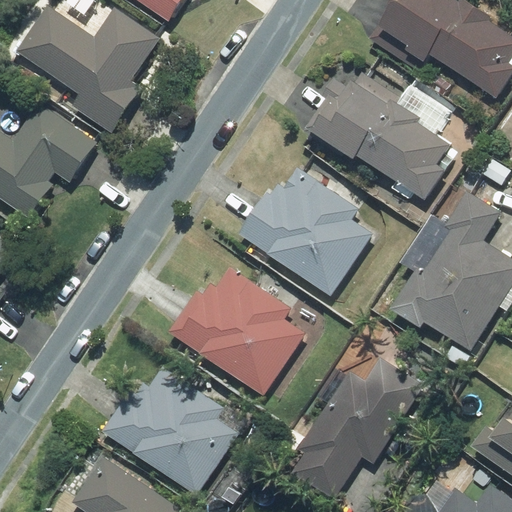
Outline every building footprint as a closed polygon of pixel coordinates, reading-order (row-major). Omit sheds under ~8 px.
[(0,0),(0,28),(11,13),(0,5),(0,0)] [(142,0),(176,23),(191,0),(142,0)] [(511,74),(511,29),(467,0),(424,0),(401,0),(376,39),(429,74),(440,57),(498,95),(511,74)] [(168,40),(119,10),(100,40),(55,12),(29,54),(89,91),(77,109),(120,135),(131,117),(148,89),(141,85),(168,40)] [(342,80),(313,124),(430,201),(466,146),(443,131),(457,110),(419,85),(410,100),(368,72),(357,90),(342,80)] [(97,135),(47,103),(22,142),(0,128),(0,193),(43,221),(70,179),(81,186),(109,142),(97,135)] [(259,245),(338,295),(378,232),(361,221),(368,210),(313,176),(304,189),(286,177),(255,226),(267,233),(259,245)] [(511,214),(475,191),(468,202),(456,194),(412,264),(424,272),(402,308),(476,354),(511,295),(511,252),(494,241),(511,214)] [(3,282),(24,252),(0,235),(0,313),(16,291),(3,282)] [(218,284),(208,299),(202,294),(176,330),(273,398),(317,336),(293,319),(300,309),(239,266),(223,288),(218,284)] [(435,384),(364,337),(324,398),(337,407),(310,448),(316,452),(303,471),(355,505),(363,492),(354,486),(371,460),(380,466),(435,384)] [(144,382),(109,433),(198,494),(249,420),(170,366),(154,389),(144,382)] [(190,511),(112,459),(81,504),(92,511),(190,511)] [(460,494),(445,483),(421,511),(511,511),(511,504),(493,492),(485,504),(464,488),(460,494)]
